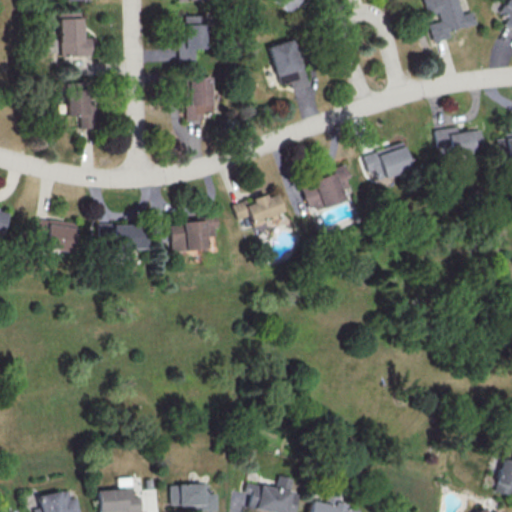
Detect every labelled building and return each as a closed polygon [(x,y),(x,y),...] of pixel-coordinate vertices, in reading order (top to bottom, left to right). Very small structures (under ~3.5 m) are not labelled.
[(270,0),(285,12),(294,0),(270,0)] [(454,0),(420,0),(424,15),(435,12),(437,20),(425,23),(429,41),(447,36),(445,30),(472,24),(469,10),(458,13),(454,0)] [(500,24),(511,30),(511,0),(502,0),(497,11),(505,15),(500,24)] [(80,11),(56,12),(57,55),(89,54),(89,36),(80,36),(80,11)] [(175,59),(191,60),(192,47),(201,48),(202,15),(182,14),(181,48),(175,48),(175,59)] [(276,83),(287,80),(289,88),(303,84),(290,38),(265,45),(276,83)] [(185,76),(186,104),(182,104),(182,119),(200,119),(200,112),(209,112),(208,76),(185,76)] [(64,89),(65,127),(89,126),(88,88),(64,89)] [(431,128),(434,154),(480,148),(477,128),(455,131),(454,126),(431,128)] [(511,136),(493,138),(495,162),(511,160),(511,136)] [(364,171),(371,169),(374,178),(408,168),(399,141),(359,153),(364,171)] [(342,199),(340,193),(347,190),(343,177),(345,176),(341,163),(325,168),(327,174),(297,184),(306,211),(342,199)] [(229,204),(234,219),(246,215),(248,223),(280,213),(274,193),(264,196),(263,193),(229,204)] [(168,250),(204,248),(203,235),(214,235),(213,215),(199,216),(199,219),(166,221),(168,250)] [(41,247),(69,251),(73,223),(32,217),(29,236),(43,238),(41,247)] [(144,223),(94,224),(94,246),(144,245),(144,223)] [(511,452),(510,461),(499,458),(491,489),(511,494),(511,452)] [(95,511),(138,511),(137,495),(131,495),(129,476),(114,477),(115,487),(94,489),(95,511)] [(270,511),(292,511),(298,479),(275,476),(273,487),(243,483),(242,492),(247,493),(245,508),(270,511)] [(168,505),(190,505),(191,510),(214,510),(214,493),(206,493),(205,483),(167,484),(168,505)] [(305,511),(356,511),(357,510),(343,507),(344,502),(337,500),(339,490),(325,487),(322,501),(309,499),(305,511)] [(34,495),(36,506),(30,507),(30,511),(76,511),(73,496),(66,498),(65,489),(34,495)]
